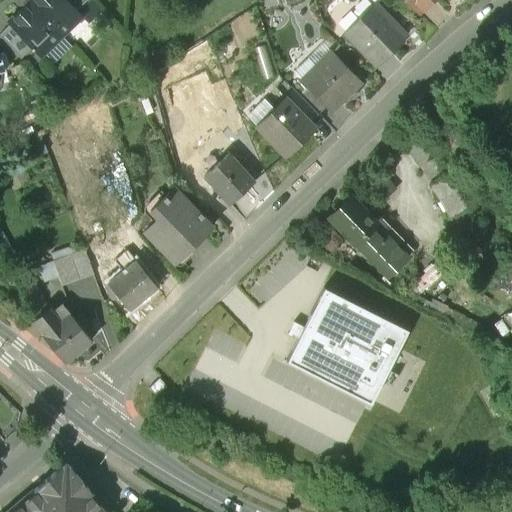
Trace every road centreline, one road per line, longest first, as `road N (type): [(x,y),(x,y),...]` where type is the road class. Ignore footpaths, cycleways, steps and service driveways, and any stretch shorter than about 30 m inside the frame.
road 1 (residential): [(511,2),(405,89),(84,408)]
road 2 (secondary): [(235,511),(191,491),(84,408)]
